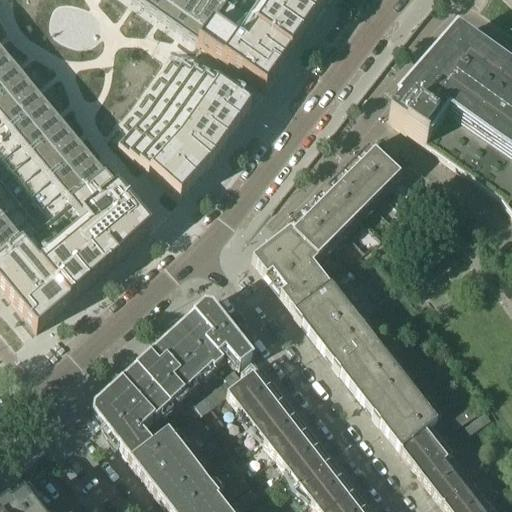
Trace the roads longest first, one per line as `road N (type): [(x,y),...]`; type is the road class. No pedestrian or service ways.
road 1 (residential): [(198,256),(248,245),(283,216),(455,21),(473,21),(511,49)]
road 2 (residential): [(198,256),(395,0)]
road 3 (residential): [(198,256),(395,511)]
road 4 (residential): [(35,397),(198,256)]
road 5 (residential): [(124,511),(35,397)]
